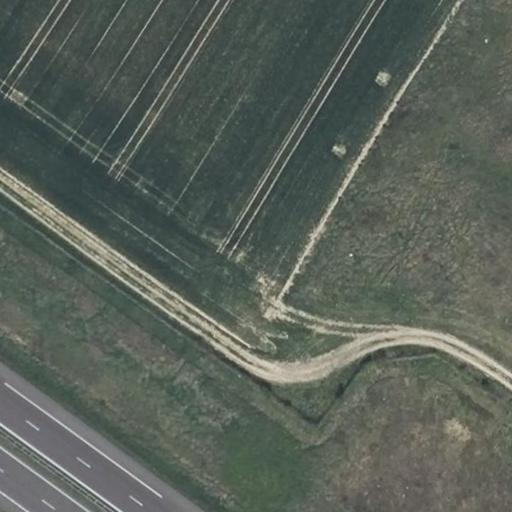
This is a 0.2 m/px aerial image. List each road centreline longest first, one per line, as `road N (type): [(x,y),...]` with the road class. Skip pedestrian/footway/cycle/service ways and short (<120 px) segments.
road 1 (track): [(0,185),(266,373),(436,335),(511,392)]
road 2 (motorway): [(149,511),(0,403)]
